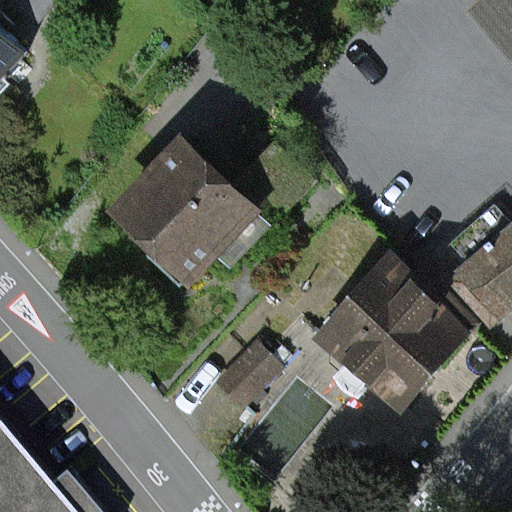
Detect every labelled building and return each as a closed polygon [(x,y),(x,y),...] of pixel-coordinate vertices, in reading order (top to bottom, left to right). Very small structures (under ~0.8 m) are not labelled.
[(19,0),(42,21),(61,0),(19,0)] [(511,0),(494,0),(479,13),(511,51),(511,0)] [(0,78),(25,51),(0,28),(0,78)] [(186,142),(123,210),(159,244),(150,253),(184,284),(206,261),(215,250),(236,269),(318,180),(277,142),(235,188),(186,142)] [(475,266),(456,281),(493,325),(505,316),(511,310),(511,226),(499,210),(458,245),(475,266)] [(394,257),(322,336),(364,371),(406,409),(479,323),(426,269),(418,277),(394,257)] [(261,343),(222,382),(245,404),(284,366),(261,343)] [(0,511),(64,511),(45,489),(0,435),(0,511)] [(64,511),(104,511),(69,469),(45,489),(64,511)]
